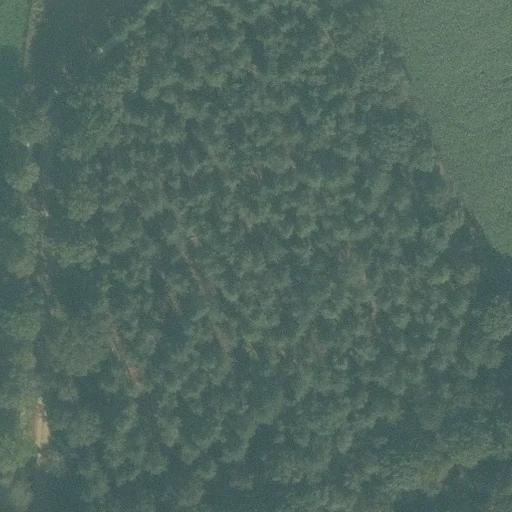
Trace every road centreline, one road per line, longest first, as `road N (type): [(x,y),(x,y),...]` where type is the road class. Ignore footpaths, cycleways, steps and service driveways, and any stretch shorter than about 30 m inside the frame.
road 1 (track): [(69,96),(50,152),(47,511)]
road 2 (track): [(511,389),(141,511)]
road 3 (unclassified): [(164,0),(69,96)]
